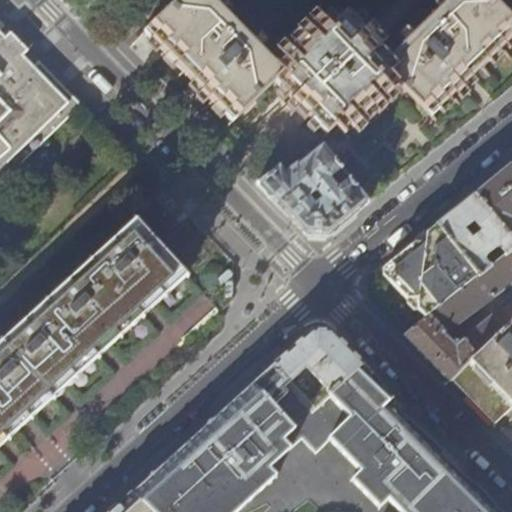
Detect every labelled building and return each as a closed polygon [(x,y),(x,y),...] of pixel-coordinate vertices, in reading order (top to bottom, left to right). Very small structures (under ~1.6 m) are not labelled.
[(275,83),(328,135),(337,127),(345,135),(399,83),(432,116),(511,39),(511,19),(493,0),(449,0),(390,57),(347,12),(338,21),(329,12),(275,64),(212,0),(177,0),(144,32),(187,77),(219,110),(232,124),(275,83)] [(0,28),(3,26),(0,22),(0,182),(80,105),(37,61),(31,67),(21,56),(27,50),(17,40),(10,32),(3,38),(0,34),(0,28)] [(306,236),(327,237),(341,225),(368,203),(320,144),(296,165),(295,163),(283,173),(278,167),(259,183),(257,185),(270,199),(306,236)] [(488,183),(473,195),(511,239),(511,220),(511,221),(511,220),(511,167),(510,165),(488,183)] [(506,255),(511,249),(511,239),(473,195),(455,210),(436,225),(478,277),(489,268),(483,261),(484,256),(495,248),(500,248),(506,255)] [(424,235),(379,272),(426,318),(478,277),(436,225),(424,235)] [(0,354),(0,437),(18,421),(55,387),(99,347),(133,317),(156,296),(175,278),(182,272),(152,238),(144,230),(141,226),(0,354)] [(511,249),(506,255),(489,268),(478,277),(426,318),(423,321),(423,322),(405,335),(450,381),(452,379),(511,321),(511,303),(494,318),(493,317),(452,349),(442,339),(511,283),(511,249)] [(511,321),(452,379),(463,391),(495,424),(511,407),(511,321)] [(311,331),(273,365),(290,383),(287,386),(311,412),(314,409),(296,390),(304,383),(322,402),(364,365),(345,345),(331,331),(311,331)] [(183,447),(131,495),(148,511),(238,511),(278,477),(271,469),(303,440),(317,454),(332,441),(362,471),(353,480),(381,508),(390,500),(402,511),(502,511),(498,506),(482,489),(464,474),(443,455),(445,452),(409,420),(390,402),(392,400),(374,377),(364,365),(322,402),(314,409),(311,412),(287,386),(290,383),(273,365),(221,413),(196,435),(183,447)] [(148,511),(131,495),(111,511),(148,511)]
